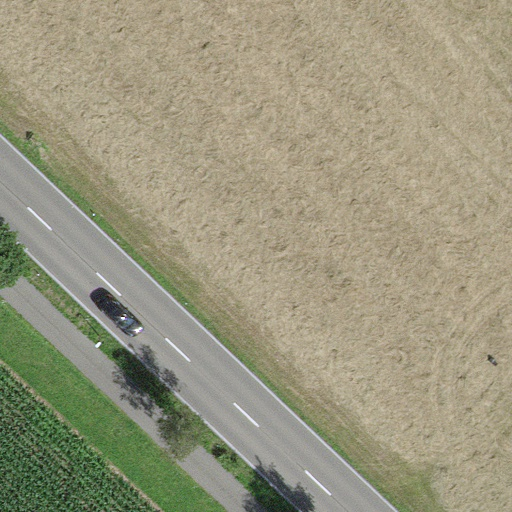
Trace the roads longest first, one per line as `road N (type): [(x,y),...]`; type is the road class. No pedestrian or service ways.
road 1 (secondary): [(0,179),(350,511)]
road 2 (track): [(0,261),(266,511)]
